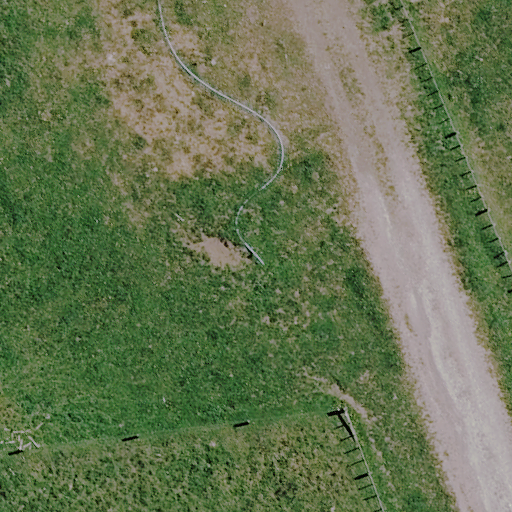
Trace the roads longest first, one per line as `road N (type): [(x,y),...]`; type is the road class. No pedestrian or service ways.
road 1 (secondary): [(399,511),(280,0)]
road 2 (track): [(452,0),(511,167)]
